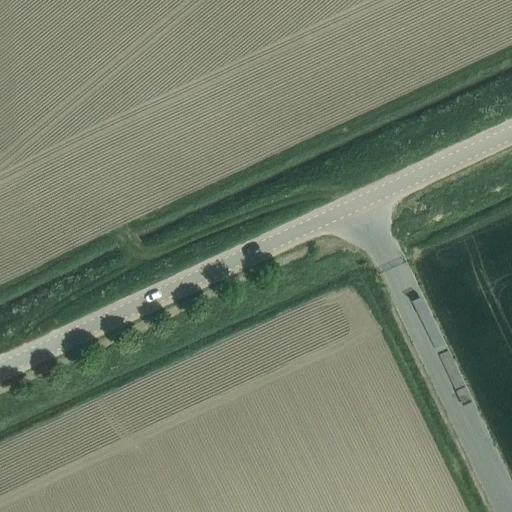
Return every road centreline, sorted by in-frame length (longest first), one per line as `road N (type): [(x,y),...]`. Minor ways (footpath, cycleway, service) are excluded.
road 1 (tertiary): [(0,371),(349,210)]
road 2 (unclassified): [(493,511),(349,210)]
road 3 (tertiary): [(349,210),(511,140)]
